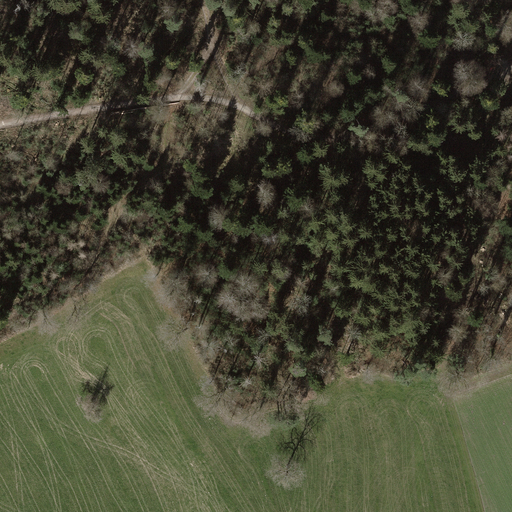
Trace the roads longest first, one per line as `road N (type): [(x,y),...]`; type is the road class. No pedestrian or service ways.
road 1 (track): [(203,0),(240,106),(302,134),(370,129),(511,62)]
road 2 (track): [(240,106),(185,95),(0,123)]
road 3 (track): [(112,220),(162,162),(168,97)]
road 4 (track): [(92,121),(0,217)]
